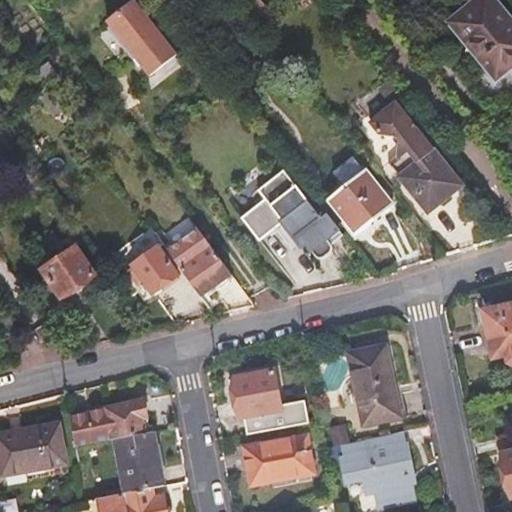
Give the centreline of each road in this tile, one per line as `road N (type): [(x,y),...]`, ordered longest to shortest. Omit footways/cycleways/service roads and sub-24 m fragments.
road 1 (unclassified): [(419,283),(180,341)]
road 2 (residential): [(419,283),(468,511)]
road 3 (unclassified): [(180,341),(0,389)]
road 4 (residential): [(180,341),(214,511)]
